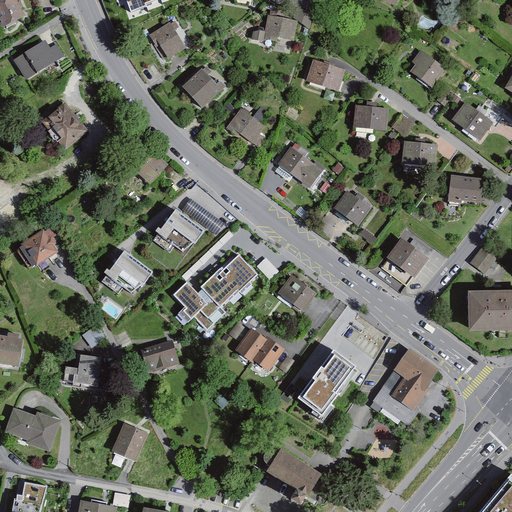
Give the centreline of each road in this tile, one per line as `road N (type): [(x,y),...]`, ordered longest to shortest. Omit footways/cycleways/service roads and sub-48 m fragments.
road 1 (residential): [(406,323),(167,133),(129,88),(84,0)]
road 2 (residential): [(511,188),(406,323)]
road 3 (primary): [(511,406),(425,511)]
road 4 (residential): [(511,403),(406,323)]
